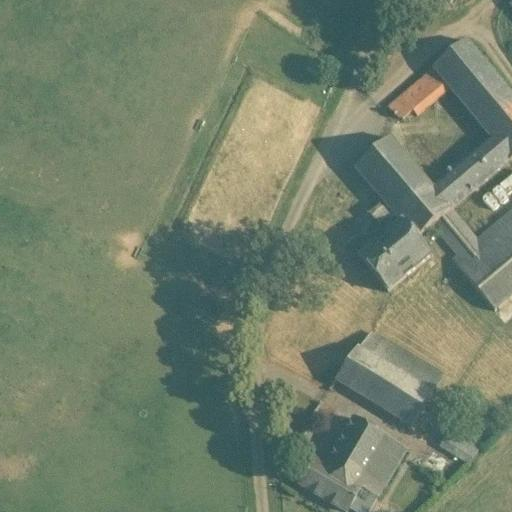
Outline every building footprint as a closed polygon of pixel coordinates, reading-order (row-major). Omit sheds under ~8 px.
[(419,240),(432,229),(457,259),(453,263),(495,313),(511,299),(511,213),(478,242),(453,211),(511,161),(511,95),(467,43),(388,109),(398,121),(403,122),(413,114),(416,117),(432,104),(450,89),(492,139),(434,189),(390,140),(355,171),(385,205),(371,216),(380,227),(388,220),(391,223),(370,242),(374,247),(359,260),(361,262),(359,263),(357,268),(364,275),(369,274),(370,273),(388,295),(433,257),(419,240)] [(493,196),(501,206),(504,206),(508,202),(508,199),(501,190),(498,189),(493,193),(493,196)] [(487,197),(483,201),(483,204),(492,212),(496,212),(499,208),(499,205),(490,196),(487,197)] [(336,383),(410,432),(430,398),(358,349),(336,383)] [(407,450),(354,420),(326,468),(315,462),(300,487),(344,511),(348,511),(363,489),(379,498),(407,450)] [(482,446),(451,428),(439,450),(469,467),(482,446)] [(314,435),(304,430),(303,429),(292,449),(302,454),(314,435)]
